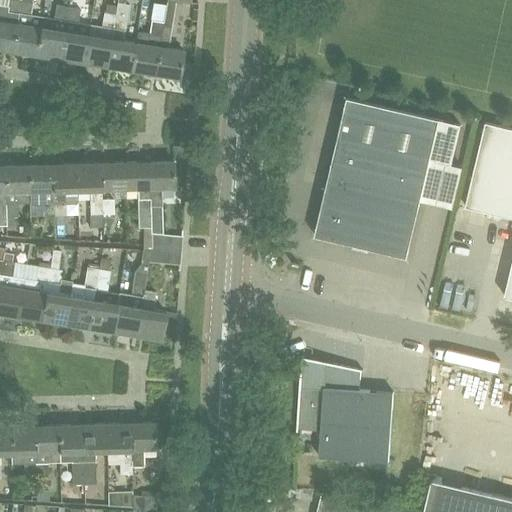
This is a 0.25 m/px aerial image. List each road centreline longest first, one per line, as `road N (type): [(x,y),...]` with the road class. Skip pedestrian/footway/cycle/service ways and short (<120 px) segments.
road 1 (tertiary): [(233,290),(254,0)]
road 2 (unclassified): [(511,359),(233,290)]
road 3 (tertiary): [(216,511),(233,290)]
